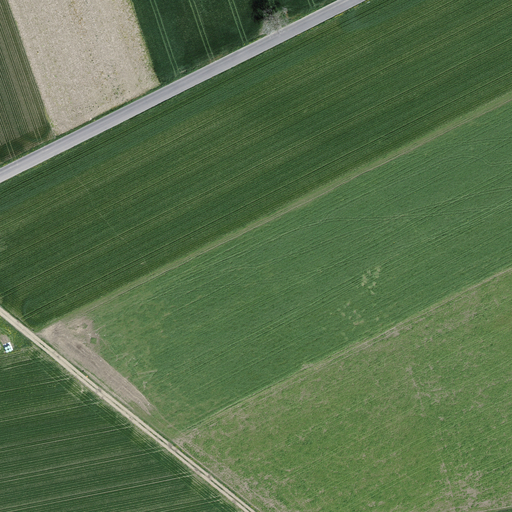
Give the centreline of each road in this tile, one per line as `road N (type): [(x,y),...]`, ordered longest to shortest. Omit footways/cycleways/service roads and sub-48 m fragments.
road 1 (unclassified): [(0,175),(349,0)]
road 2 (track): [(250,511),(0,309)]
